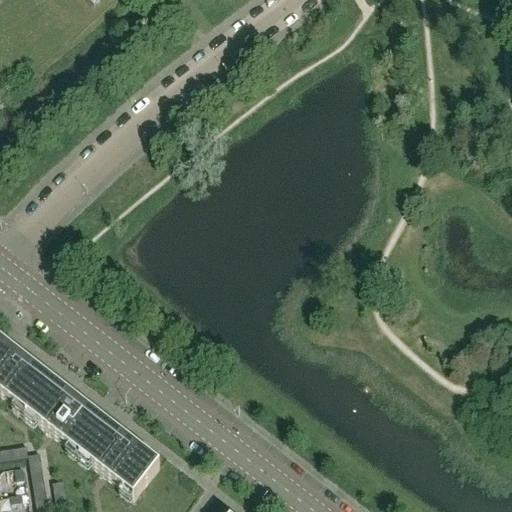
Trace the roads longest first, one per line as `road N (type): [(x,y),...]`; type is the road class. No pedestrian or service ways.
road 1 (secondary): [(313,511),(0,269)]
road 2 (residential): [(22,235),(132,129),(300,0)]
